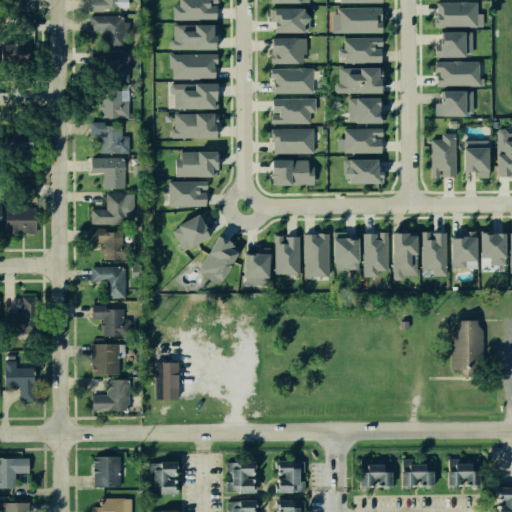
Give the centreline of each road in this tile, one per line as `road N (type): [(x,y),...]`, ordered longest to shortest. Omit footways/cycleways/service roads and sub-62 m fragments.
road 1 (residential): [(0,430),(511,425)]
road 2 (residential): [(61,511),(61,0)]
road 3 (residential): [(511,202),(273,207),(251,198)]
road 4 (residential): [(407,0),(408,204)]
road 5 (residential): [(251,198),(242,171),(245,0)]
